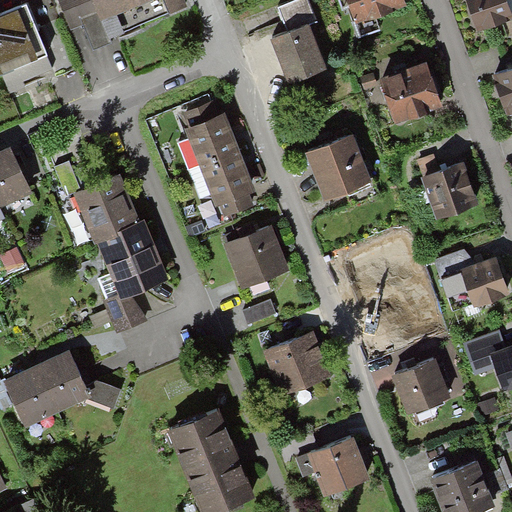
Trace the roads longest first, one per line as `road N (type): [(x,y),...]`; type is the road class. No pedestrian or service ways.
road 1 (residential): [(412,511),(209,0)]
road 2 (residential): [(438,0),(511,207)]
